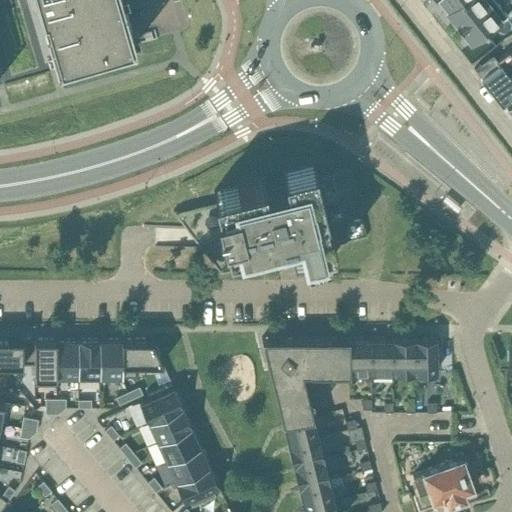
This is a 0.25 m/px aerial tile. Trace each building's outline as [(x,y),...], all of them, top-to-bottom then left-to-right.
[(0,0),(0,84),(57,68),(37,0),(0,0)] [(123,0),(37,0),(57,68),(136,45),(123,0)] [(448,9),(445,10),(471,43),(487,30),(510,12),(511,10),(511,1),(511,0),(453,0),(446,6),(448,9)] [(482,79),(502,104),(511,95),(511,55),(510,53),(496,64),(490,56),(475,69),(482,79)] [(174,211),(173,211),(184,226),(186,228),(201,247),(202,249),(221,273),(276,259),(277,259),(284,257),(285,257),(293,255),(294,255),(303,253),(304,252),(305,260),(306,259),(307,260),(308,260),(308,259),(319,256),(320,256),(321,256),(322,256),(334,252),(335,253),(336,253),(336,252),(337,252),(336,251),(335,244),(367,236),(353,183),(350,167),(318,175),(315,163),(284,171),(286,182),(266,187),(264,178),(213,191),(216,200),(174,211)] [(261,337),(283,423),(314,415),(302,369),(350,369),(350,337),(261,337)] [(350,337),(350,369),(371,369),(371,337),(350,337)] [(393,369),(393,337),(371,337),(371,369),(393,369)] [(393,337),(393,369),(414,369),(415,337),(393,337)] [(415,337),(414,369),(437,369),(437,358),(439,358),(439,348),(437,348),(437,337),(415,337)] [(34,338),(0,338),(0,362),(34,363),(34,338)] [(56,338),(34,338),(34,363),(34,376),(56,376),(56,338)] [(78,338),(56,338),(56,376),(78,376),(78,338)] [(100,338),(78,338),(78,376),(100,376),(100,338)] [(122,338),(100,338),(100,376),(122,376),(122,338)] [(152,338),(122,338),(122,376),(136,376),(136,362),(163,362),(152,338)] [(139,385),(128,391),(131,399),(143,393),(139,385)] [(174,385),(139,401),(148,421),(183,405),(174,385)] [(128,391),(115,397),(119,404),(131,399),(128,391)] [(56,405),(56,412),(59,413),(66,406),(66,405),(66,398),(56,398),(56,405)] [(91,399),(78,399),(78,407),(91,407),(91,399)] [(362,399),(362,409),(371,409),(371,399),(362,399)] [(393,402),(384,402),(384,412),(393,412),(393,402)] [(406,412),(415,412),(415,402),(406,402),(406,412)] [(427,412),(436,412),(436,402),(427,402),(427,412)] [(183,405),(148,421),(157,441),(192,425),(183,405)] [(319,436),(314,415),(283,423),(288,444),(319,436)] [(23,416),(21,428),(29,430),(31,417),(23,416)] [(31,417),(29,430),(36,431),(38,419),(31,417)] [(357,427),(355,418),(346,420),(348,429),(357,427)] [(111,425),(105,430),(107,433),(113,440),(119,435),(111,425)] [(192,425),(157,441),(166,461),(201,445),(192,425)] [(21,428),(19,436),(28,438),(36,431),(29,430),(21,428)] [(324,457),(319,436),(288,444),(293,465),(324,457)] [(366,447),(364,438),(355,440),(357,449),(366,447)] [(125,442),(119,447),(127,457),(133,452),(125,442)] [(201,445),(166,461),(176,481),(210,465),(201,445)] [(18,449),(16,461),(24,463),(26,450),(18,449)] [(133,452),(127,457),(135,467),(142,462),(133,452)] [(413,473),(418,488),(424,507),(429,505),(429,506),(434,504),(435,505),(447,501),(447,502),(465,496),(463,488),(472,485),(466,466),(462,456),(422,469),(423,470),(413,473)] [(329,478),(324,457),(293,465),(299,486),(329,478)] [(372,468),(369,459),(360,461),(362,470),(372,468)] [(210,465),(176,481),(185,501),(190,498),(193,505),(203,500),(200,494),(212,488),(219,485),(213,471),(211,467),(210,465)] [(154,477),(147,482),(156,492),(162,487),(154,477)] [(335,499),(329,478),(299,486),(304,507),(335,499)] [(43,480),(37,486),(45,496),(51,490),(43,480)] [(377,489),(375,480),(365,482),(367,491),(377,489)] [(9,485),(1,496),(8,500),(15,489),(9,485)] [(212,488),(200,494),(203,500),(204,501),(216,495),(212,488)] [(57,498),(51,503),(58,511),(60,511),(66,508),(57,498)] [(337,511),(335,499),(304,507),(305,511),(337,511)] [(367,504),(369,511),(374,511),(381,510),(382,511),(384,511),(383,509),(382,509),(380,501),(367,504)]
